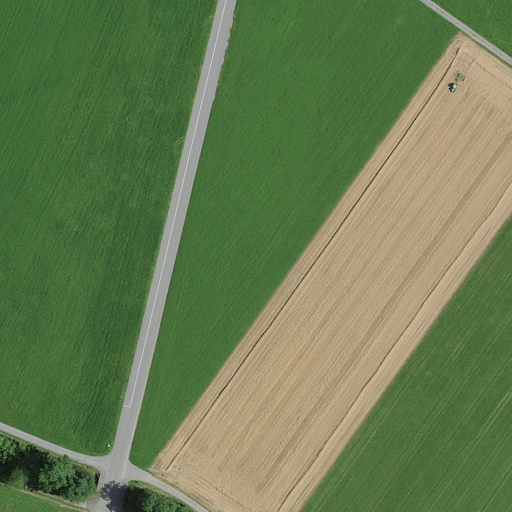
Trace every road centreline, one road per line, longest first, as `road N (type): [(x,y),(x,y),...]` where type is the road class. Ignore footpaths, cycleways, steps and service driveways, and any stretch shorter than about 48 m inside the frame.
road 1 (unclassified): [(228,0),(109,511)]
road 2 (track): [(119,466),(0,427)]
